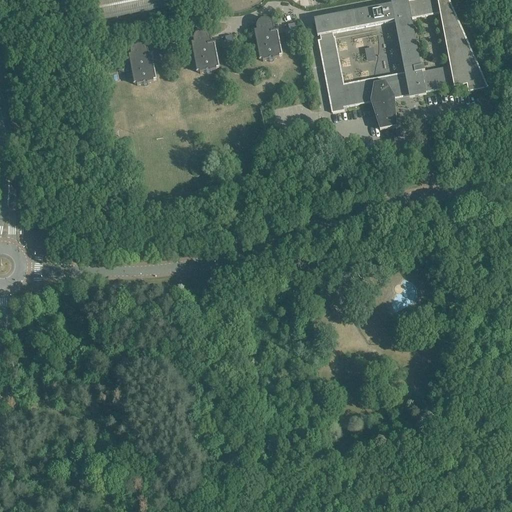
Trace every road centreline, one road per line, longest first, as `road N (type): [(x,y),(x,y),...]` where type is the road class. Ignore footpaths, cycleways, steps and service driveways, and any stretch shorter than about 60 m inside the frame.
road 1 (tertiary): [(21,265),(163,268),(373,204),(511,187)]
road 2 (tertiary): [(3,246),(7,148),(0,109)]
